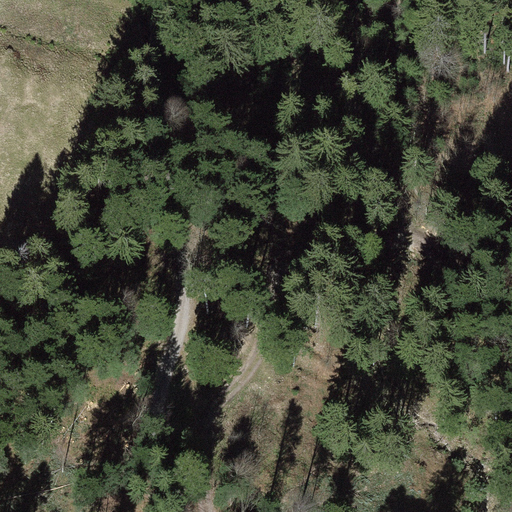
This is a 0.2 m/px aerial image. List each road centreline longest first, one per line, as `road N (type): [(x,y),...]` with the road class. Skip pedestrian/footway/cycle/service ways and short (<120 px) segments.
road 1 (track): [(153,0),(178,265),(171,384),(191,511)]
road 2 (track): [(214,511),(220,442),(295,264),(334,246),(511,243)]
